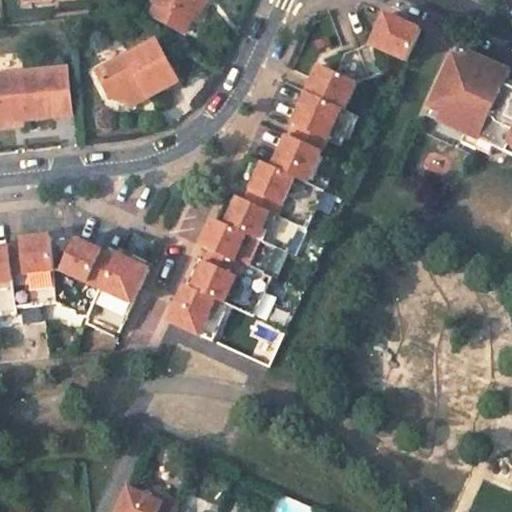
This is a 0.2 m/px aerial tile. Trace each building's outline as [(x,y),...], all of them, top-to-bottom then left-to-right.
[(194,18),(201,0),(156,0),(156,2),(194,18)] [(200,20),(208,0),(201,0),(194,18),(200,20)] [(383,14),(369,44),(356,49),(367,78),(382,73),(390,53),(406,60),(419,31),(393,19),(383,14)] [(128,102),(147,92),(150,97),(180,82),(158,41),(99,71),(113,98),(128,102)] [(469,53),(456,47),(452,56),(465,62),(469,53)] [(304,93),(340,109),(343,110),(355,83),(367,78),(356,49),(343,53),(333,73),(317,66),(304,93)] [(493,150),(511,158),(511,82),(507,80),(494,74),(498,66),(469,53),(465,62),(452,56),(428,109),(442,116),(438,125),(466,138),(493,150)] [(494,74),(507,80),(510,72),(498,66),(494,74)] [(0,121),(71,114),(66,67),(0,74),(0,121)] [(131,108),(150,97),(147,92),(128,102),(131,108)] [(291,124),(326,139),(340,109),(304,93),(291,124)] [(340,109),(326,139),(339,145),(353,115),(343,110),(340,109)] [(271,166),(307,181),(321,150),(286,134),(271,166)] [(463,145),(489,157),(493,150),(466,138),(463,145)] [(321,150),(307,181),(319,187),(334,155),(321,150)] [(271,166),(261,161),(249,187),(281,201),(276,213),(298,223),(308,227),(324,189),(319,187),(307,181),(271,166)] [(281,201),(249,187),(244,199),(276,213),(281,201)] [(280,248),(286,250),(298,223),(276,213),(244,199),(236,196),(224,223),(280,248)] [(214,251),(244,265),(268,275),(280,248),(224,223),(215,219),(203,246),(214,251)] [(18,306),(44,304),(56,302),(89,317),(115,262),(102,256),(105,250),(96,246),(78,239),(75,244),(64,268),(57,269),(53,240),(53,236),(25,239),(26,245),(29,273),(16,275),(12,247),(3,248),(0,247),(0,314),(19,313),(18,306)] [(53,240),(57,269),(64,268),(75,244),(64,239),(53,240)] [(29,273),(26,245),(12,247),(16,275),(29,273)] [(121,332),(153,263),(121,248),(115,262),(89,317),(87,323),(116,335),(118,331),(121,332)] [(209,263),(239,277),(244,265),(214,251),(209,263)] [(229,305),(244,312),(257,318),(276,279),(268,275),(244,265),(239,277),(209,263),(197,290),(216,299),(229,305)] [(179,300),(170,321),(200,334),(216,299),(197,290),(186,285),(179,300)] [(213,340),(229,305),(216,299),(200,334),(213,340)] [(162,511),(159,510),(158,511),(148,511),(125,501),(119,511),(162,511)]
